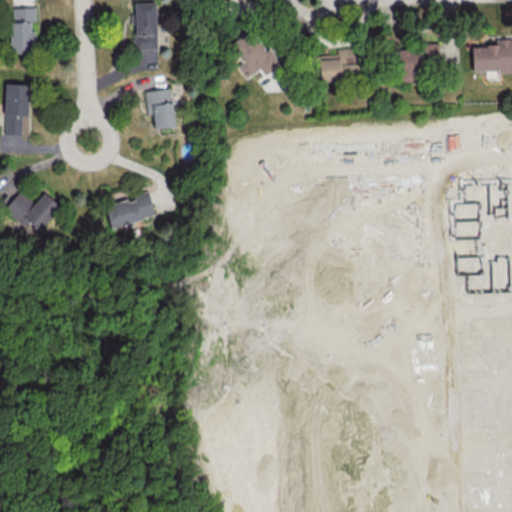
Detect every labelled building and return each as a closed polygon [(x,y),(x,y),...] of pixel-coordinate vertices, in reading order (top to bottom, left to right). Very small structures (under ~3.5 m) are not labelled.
[(133,2),(134,49),(156,48),(155,1),(133,2)] [(10,7),(11,53),(33,52),(33,30),(29,30),(29,21),(35,20),(34,6),(10,7)] [(275,67),(255,28),(226,43),(244,77),(260,69),(263,73),(275,67)] [(471,70),(496,70),(496,73),(511,72),(511,50),(511,37),(494,37),(494,45),(471,45),(471,70)] [(395,45),(395,80),(418,80),(418,71),(435,70),(435,45),(395,45)] [(318,56),(319,80),(357,78),(355,47),(335,48),(335,55),(318,56)] [(3,134),(26,135),(27,83),(4,83),(3,134)] [(144,89),(145,114),(152,114),(153,127),(172,127),(170,88),(144,89)] [(109,225),(153,216),(147,188),(131,192),(132,198),(104,204),(109,225)] [(38,230),(58,205),(43,192),(34,202),(19,190),(3,209),(23,225),(27,220),(38,230)]
